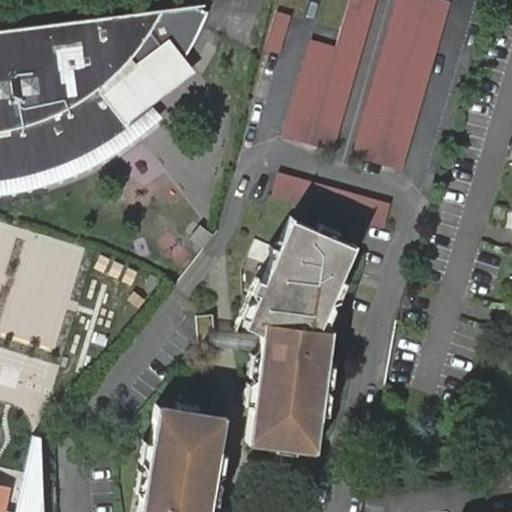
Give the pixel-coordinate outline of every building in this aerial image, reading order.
[(321,102),(309,141),(333,148),(376,0),(350,0),(337,46),(321,102)] [(380,162),(430,0),(428,0),(405,0),(359,156),(380,162)] [(453,8),(430,0),(380,162),(405,169),(453,8)] [(136,16),(0,30),(0,180),(7,180),(45,171),(78,159),(75,152),(107,145),(136,124),(151,111),(159,106),(202,69),(192,54),(206,25),(212,12),(203,9),(136,16)] [(292,14),(277,10),(266,50),(281,54),(292,14)] [(314,40),(298,95),(321,102),(337,46),(314,40)] [(321,102),(298,95),(286,134),(309,141),(321,102)] [(391,204),(279,173),(273,196),(385,227),(391,204)] [(260,338),(258,353),(253,377),(251,396),(245,432),(313,442),(317,414),(320,394),(322,384),(324,364),(329,333),(315,331),(318,325),(325,307),(329,299),(337,280),(351,249),(333,241),(314,231),(290,220),(259,291),(246,320),(243,326),(260,335),(260,338)] [(317,224),(314,231),(333,241),(336,234),(317,224)] [(0,275),(74,299),(88,255),(1,228),(0,232),(0,275)] [(344,283),(337,280),(329,299),(337,302),(344,283)] [(237,317),(246,320),(259,291),(251,286),(237,317)] [(333,311),(325,307),(318,325),(325,328),(333,311)] [(192,346),(208,347),(209,332),(209,317),(193,315),(192,346)] [(208,347),(258,353),(260,338),(209,332),(208,347)] [(164,342),(133,381),(149,394),(181,355),(164,342)] [(332,365),(324,364),(322,384),(329,385),(332,365)] [(251,396),(253,377),(247,376),(244,396),(251,396)] [(327,395),(320,394),(317,414),(324,415),(327,395)] [(207,511),(209,505),(210,501),(213,481),(214,469),(218,449),(224,411),(157,401),(151,439),(148,457),(146,469),(143,490),(139,511),(207,511)] [(139,456),(148,457),(151,439),(143,437),(139,456)] [(225,451),(218,449),(214,469),(221,471),(225,451)] [(135,488),(143,490),(146,469),(138,467),(135,488)] [(219,482),(213,481),(210,501),(217,502),(219,482)] [(0,511),(3,511),(9,487),(0,485),(0,511)]
